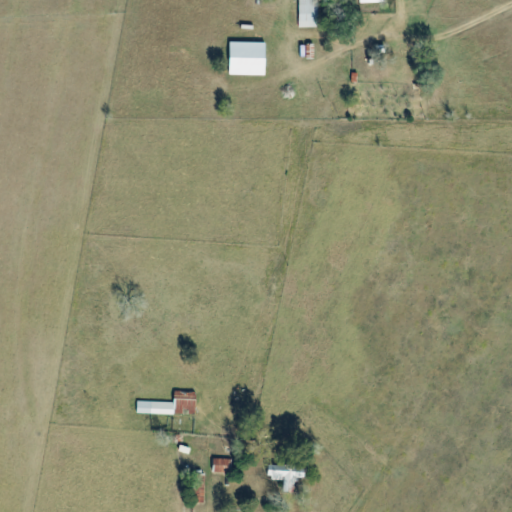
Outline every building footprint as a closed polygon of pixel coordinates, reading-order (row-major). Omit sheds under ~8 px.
[(314,0),(295,0),(296,28),(315,27),(314,0)] [(262,42),(225,42),(224,75),(261,75),(262,42)] [(134,401),(133,414),(193,415),(193,392),(171,392),(170,402),(134,401)] [(226,459),(211,459),(210,473),(226,473),(226,459)] [(293,478),(303,478),(303,467),(262,466),(262,479),(279,479),(278,493),(292,493),(293,478)]
